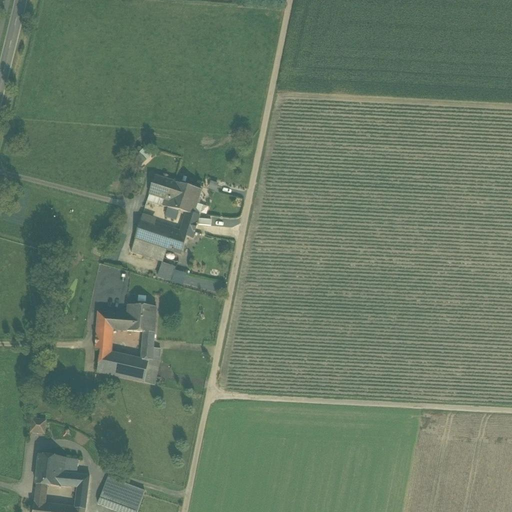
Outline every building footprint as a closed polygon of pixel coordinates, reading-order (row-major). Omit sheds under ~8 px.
[(139,167),(150,155),(143,149),(133,161),(139,167)] [(194,215),(200,217),(203,206),(198,205),(202,192),(155,177),(150,196),(165,200),(163,207),(167,208),(179,212),(188,214),(194,216),(194,215)] [(218,184),(210,182),(208,189),(216,192),(218,184)] [(148,202),(163,207),(165,200),(150,196),(148,202)] [(179,212),(167,208),(164,218),(176,222),(179,212)] [(183,229),(195,233),(197,226),(199,220),(200,217),(194,215),(194,216),(188,214),(186,222),(183,229)] [(143,216),(141,222),(149,225),(154,226),(156,220),(143,216)] [(171,232),(157,227),(154,226),(149,225),(141,222),(136,240),(143,243),(146,244),(151,245),(166,250),(171,232)] [(167,251),(182,256),(187,238),(193,240),(195,233),(183,229),(182,235),(171,232),(166,250),(167,250),(167,251)] [(131,253),(141,257),(146,244),(143,243),(136,240),(131,253)] [(146,244),(141,257),(163,263),(167,251),(167,250),(166,250),(151,245),(146,244)] [(176,268),(163,263),(158,279),(171,283),(172,283),(175,271),(176,268)] [(186,275),(175,271),(172,283),(183,286),(186,275)] [(145,330),(155,331),(157,308),(127,306),(126,315),(126,318),(134,318),(134,317),(141,317),(140,320),(146,321),(145,330)] [(143,333),(142,339),(155,340),(155,331),(145,330),(146,321),(140,320),(141,317),(134,317),(134,318),(126,318),(126,315),(97,313),(96,329),(113,331),(143,333)] [(96,329),(95,339),(112,340),(113,331),(96,329)] [(112,348),(112,340),(95,339),(95,346),(112,348)] [(154,349),(155,340),(142,339),(142,348),(154,349)] [(153,361),(154,349),(142,348),(141,360),(148,361),(153,361)] [(96,373),(114,377),(119,355),(111,353),(101,351),(101,353),(96,373)] [(141,360),(119,355),(114,377),(118,378),(143,384),(148,361),(141,360)] [(159,362),(153,361),(148,361),(143,384),(154,386),(159,362)] [(83,402),(90,403),(91,392),(84,391),(83,402)] [(31,434),(45,435),(46,422),(33,420),(31,434)] [(48,486),(63,488),(65,475),(66,460),(60,459),(39,457),(36,485),(48,486)] [(78,461),(66,460),(65,475),(77,476),(78,461)] [(77,489),(76,499),(87,501),(90,477),(77,476),(65,475),(63,488),(77,489)] [(108,478),(108,479),(137,490),(133,499),(112,491),(106,506),(119,511),(137,511),(145,492),(108,478)] [(112,491),(133,499),(137,490),(108,479),(104,488),(112,491)] [(46,497),(47,490),(36,488),(35,496),(46,497)] [(98,503),(106,506),(112,491),(104,488),(98,503)] [(45,505),(46,497),(35,496),(34,504),(45,505)] [(76,499),(75,509),(86,511),(87,501),(76,499)]
